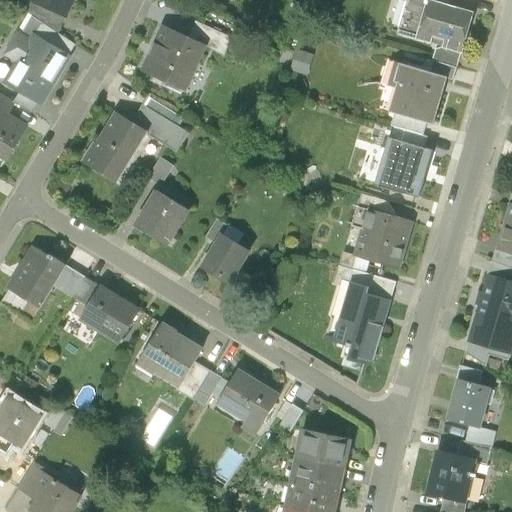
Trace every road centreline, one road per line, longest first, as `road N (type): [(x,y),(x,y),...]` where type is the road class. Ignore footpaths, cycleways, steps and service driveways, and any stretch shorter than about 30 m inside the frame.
road 1 (residential): [(401,429),(24,196)]
road 2 (residential): [(401,429),(511,46)]
road 3 (residential): [(132,0),(117,43),(24,196)]
